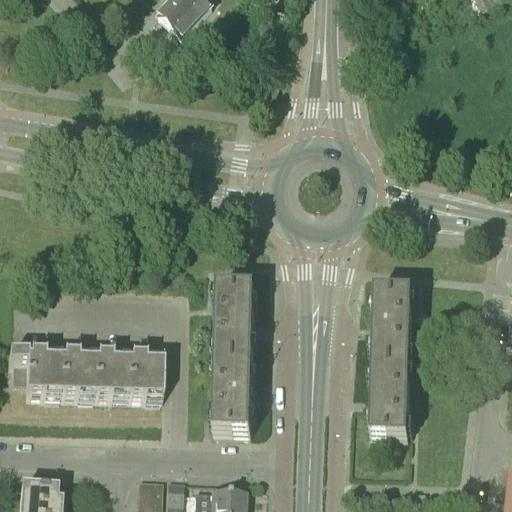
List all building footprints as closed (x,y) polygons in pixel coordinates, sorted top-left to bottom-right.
[(177,0),(179,2),(158,25),(182,46),(212,14),(196,0),(177,0)] [(251,407),(252,370),(254,297),(217,296),(215,369),(213,443),(250,444),(251,407)] [(408,411),(409,375),(411,301),(374,300),(372,374),(370,447),(407,448),(408,411)] [(24,405),(127,408),(161,409),(162,372),(26,368),(27,362),(8,362),(7,374),(15,374),(14,391),(25,392),(24,405)] [(138,501),(162,502),(162,489),(138,488),(138,501)] [(165,511),(181,511),(183,491),(167,490),(165,511)] [(59,511),(60,511),(55,511),(56,499),(20,496),(18,511),(59,511)] [(425,509),(425,500),(416,499),(415,509),(425,509)] [(137,511),(161,511),(162,502),(138,501),(137,511)] [(208,511),(243,511),(244,503),(209,502),(208,511)]
